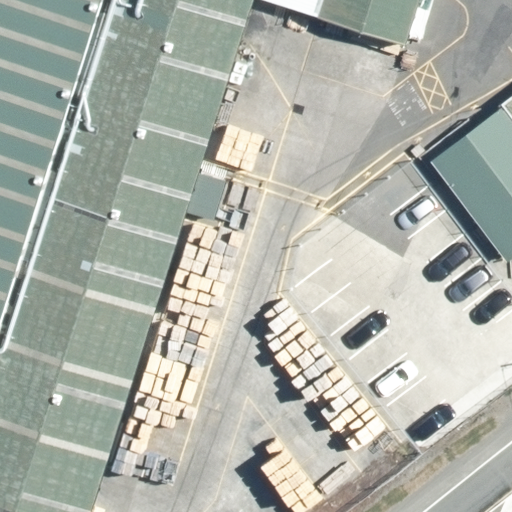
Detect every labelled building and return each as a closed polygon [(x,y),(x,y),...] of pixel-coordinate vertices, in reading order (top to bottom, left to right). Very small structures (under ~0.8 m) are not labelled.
[(0,0),(0,189),(62,0),(0,0)] [(47,511),(216,0),(62,0),(0,189),(0,511),(47,511)] [(389,0),(282,0),(278,12),(375,44),(389,0)] [(511,63),(469,95),(511,153),(511,63)] [(511,153),(469,95),(394,150),(465,245),(511,210),(511,153)]
